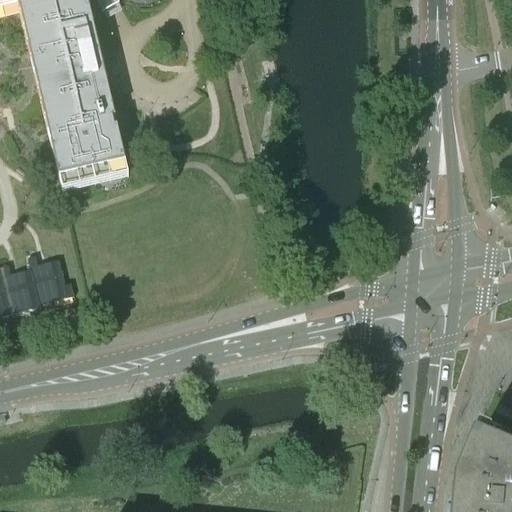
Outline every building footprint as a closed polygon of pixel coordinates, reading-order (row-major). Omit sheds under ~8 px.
[(0,0),(0,3),(14,0),(19,0),(53,145),(49,146),(58,182),(125,166),(116,130),(114,131),(112,122),(115,122),(114,121),(110,122),(81,0),(94,0),(97,5),(105,0),(0,0)] [(36,255),(47,305),(49,305),(48,303),(62,300),(61,298),(81,294),(82,297),(83,297),(80,282),(72,284),(66,257),(45,262),(43,254),(36,255)] [(47,305),(36,255),(28,257),(30,266),(9,271),(19,311),(20,311),(19,308),(31,305),(32,307),(46,304),(46,305),(47,305)] [(9,271),(9,267),(1,269),(3,278),(0,278),(0,318),(4,317),(4,319),(18,316),(19,317),(20,317),(19,311),(9,271)] [(450,511),(511,511),(511,466),(472,450),(452,497),(450,511)]
